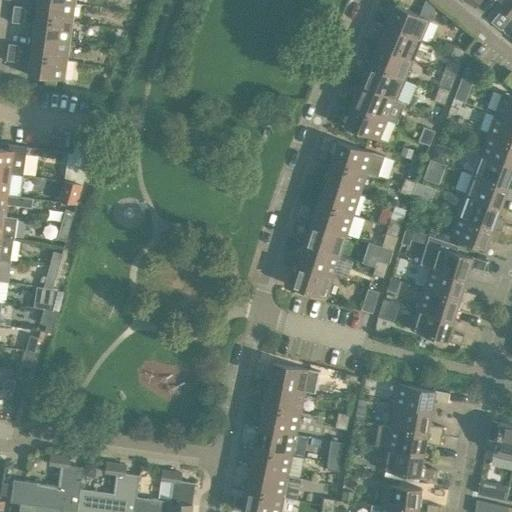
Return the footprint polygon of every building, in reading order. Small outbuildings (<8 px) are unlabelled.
[(54,0),(38,0),(36,17),(72,22),(74,3),(54,0)] [(511,16),(511,2),(509,0),(501,10),(510,18),(511,16)] [(395,4),(386,24),(421,39),(429,19),(395,4)] [(12,14),(24,15),(25,9),(23,6),(13,5),(12,14)] [(24,15),(12,14),(11,22),(20,23),(23,21),(24,15)] [(36,17),(33,36),(69,41),(72,22),(36,17)] [(412,59),(421,39),(386,24),(378,44),(412,59)] [(67,60),(69,41),(33,36),(31,55),(67,60)] [(7,51),(19,53),(20,47),(17,44),(8,43),(7,51)] [(404,79),(412,59),(378,44),(369,64),(404,79)] [(451,52),(462,57),(465,49),(453,45),(451,52)] [(19,53),(7,51),(6,60),(15,61),(18,59),(19,53)] [(462,57),(451,52),(448,60),(459,64),(462,57)] [(64,79),(67,60),(31,55),(28,75),(64,79)] [(396,99),(404,79),(369,64),(361,84),(396,99)] [(473,68),(465,65),(461,76),(469,79),(473,68)] [(511,72),(510,71),(503,80),(511,87),(511,72)] [(387,118),(396,99),(361,84),(353,104),(387,118)] [(436,92),(447,97),(450,90),(438,86),(436,92)] [(447,97),(436,92),(433,100),(444,104),(447,97)] [(511,95),(503,92),(495,113),(511,119),(511,95)] [(378,140),(387,118),(353,104),(344,125),(378,140)] [(511,119),(495,113),(487,133),(511,142),(511,119)] [(421,133),(432,138),(435,131),(423,126),(421,133)] [(77,131),(76,132),(75,143),(87,145),(88,133),(77,131)] [(432,138),(421,133),(418,141),(429,145),(432,138)] [(511,142),(487,133),(480,154),(511,165),(511,142)] [(384,156),(373,152),(337,140),(331,161),(366,173),(378,176),(384,156)] [(0,148),(0,171),(24,175),(28,146),(10,144),(9,150),(0,148)] [(68,152),(64,181),(82,183),(88,164),(86,147),(74,145),(73,153),(68,152)] [(511,165),(480,154),(472,174),(508,187),(508,186),(511,175),(511,165)] [(360,193),(366,173),(331,161),(324,181),(360,193)] [(0,171),(0,193),(8,195),(8,194),(21,196),(24,175),(0,171)] [(511,187),(508,186),(508,187),(472,174),(465,194),(500,207),(504,197),(511,200),(511,198),(511,187)] [(402,184),(413,188),(416,182),(405,177),(402,184)] [(59,200),(77,203),(82,183),(64,181),(59,200)] [(353,213),(360,193),(324,181),(317,202),(353,213)] [(413,188),(402,184),(399,192),(410,196),(413,188)] [(0,193),(0,215),(5,216),(8,195),(0,193)] [(511,233),(511,225),(505,223),(503,219),(497,217),(500,207),(465,194),(458,214),(511,234),(511,233)] [(317,202),(311,222),(346,234),(353,213),(317,202)] [(61,224),(70,227),(74,212),(66,209),(61,224)] [(509,241),(511,234),(458,214),(450,235),(485,248),(489,238),(495,240),(499,237),(509,241)] [(0,215),(0,236),(15,239),(18,218),(5,216),(0,215)] [(388,225),(399,228),(401,222),(390,218),(388,225)] [(311,222),(304,243),(340,255),(346,234),(311,222)] [(70,227),(61,224),(57,238),(66,241),(70,227)] [(399,228),(388,225),(385,233),(397,236),(399,228)] [(486,261),(456,251),(458,245),(430,235),(421,264),(430,266),(466,278),(470,266),(483,270),(486,261)] [(0,236),(0,259),(12,261),(15,239),(0,236)] [(304,243),(297,263),(333,275),(340,255),(304,243)] [(49,266),(50,266),(58,269),(62,253),(54,251),(49,266)] [(0,280),(9,282),(12,261),(0,259),(0,280)] [(374,266),(386,270),(388,263),(377,259),(374,266)] [(49,266),(49,267),(38,263),(35,275),(46,278),(45,280),(54,283),(58,269),(50,266),(49,266)] [(326,297),(333,275),(297,263),(290,286),(326,297)] [(386,270),(374,266),(372,274),(383,278),(386,270)] [(430,266),(424,287),(474,302),(476,294),(462,289),(466,278),(430,266)] [(44,308),(43,309),(52,312),(58,290),(37,287),(34,306),(44,308)] [(424,287),(417,307),(453,319),(457,307),(471,312),(474,302),(424,287)] [(385,296),(379,314),(394,319),(399,301),(385,296)] [(372,313),(374,305),(363,302),(361,309),(372,313)] [(450,331),(453,319),(417,307),(411,329),(461,345),(463,335),(450,331)] [(43,309),(39,323),(48,325),(52,312),(43,309)] [(25,350),(34,353),(38,337),(30,335),(25,350)] [(34,353),(25,350),(21,364),(30,367),(34,353)] [(272,361),(268,383),(305,391),(309,369),(272,361)] [(356,383),(357,375),(346,373),(344,381),(356,383)] [(13,392),(22,395),(26,380),(18,377),(13,392)] [(300,412),(305,391),(268,383),(264,404),(300,412)] [(398,383),(394,404),(431,411),(433,399),(447,402),(449,392),(398,383)] [(22,395),(13,392),(9,406),(18,409),(22,395)] [(296,433),(300,412),(264,404),(259,425),(296,433)] [(394,404),(390,425),(390,426),(441,435),(443,426),(429,423),(431,411),(394,404)] [(336,419),(348,422),(349,414),(338,412),(336,419)] [(356,413),(354,419),(363,421),(364,414),(356,413)] [(348,422),(336,419),(334,427),(346,429),(348,422)] [(511,459),(511,423),(500,421),(492,455),(511,459)] [(386,447),(423,454),(425,442),(440,445),(441,435),(390,426),(390,425),(380,423),(376,445),(386,447)] [(292,454),(296,433),(259,425),(255,446),(292,454)] [(287,476),(292,454),(255,446),(250,468),(287,476)] [(421,466),(423,454),(386,447),(382,469),(433,479),(435,469),(421,466)] [(77,510),(80,488),(83,467),(69,465),(70,457),(50,454),(49,463),(61,465),(58,485),(13,479),(10,501),(21,503),(77,510)] [(328,454),(327,461),(339,463),(340,455),(328,454)] [(339,463),(327,461),(326,469),(338,471),(339,463)] [(89,511),(133,511),(136,496),(139,475),(125,473),(126,465),(106,462),(105,471),(116,473),(114,493),(80,488),(77,510),(89,511)] [(283,497),(287,476),(250,468),(246,489),(283,497)] [(133,511),(190,511),(195,482),(181,480),(182,472),(162,470),(161,479),(172,480),(169,501),(136,496),(133,511)] [(477,493),(505,499),(507,487),(480,481),(477,493)] [(383,483),(381,505),(435,511),(437,511),(439,504),(427,503),(426,508),(418,507),(421,488),(383,483)] [(247,511),(279,511),(283,497),(246,489),(241,511),(247,511)] [(322,505),(334,506),(335,498),(323,497),(322,505)] [(507,511),(509,507),(476,499),(474,511),(507,511)] [(77,511),(77,510),(21,503),(20,511),(77,511)]
